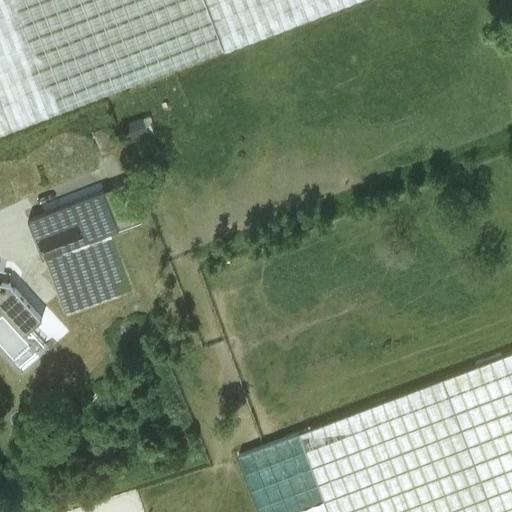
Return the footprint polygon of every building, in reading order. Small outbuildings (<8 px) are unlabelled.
[(0,0),(0,51),(4,50),(31,121),(223,47),(225,51),(356,0),(0,0)] [(32,167),(13,168),(16,196),(35,194),(32,167)] [(28,218),(43,258),(118,230),(118,228),(140,219),(130,192),(108,200),(104,189),(28,218)] [(0,310),(3,311),(24,334),(41,317),(10,283),(0,280),(0,310)] [(511,511),(511,351),(301,430),(330,511),(511,511)]
